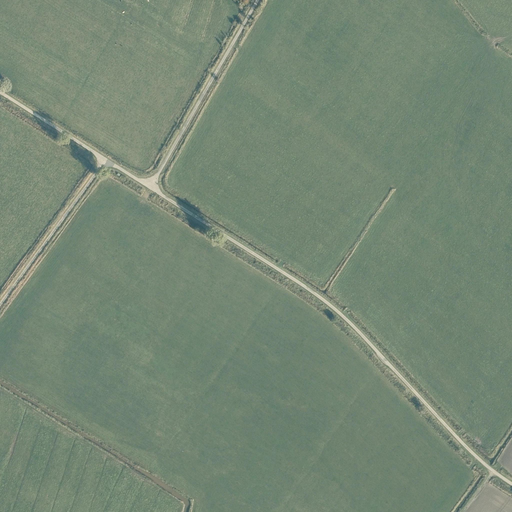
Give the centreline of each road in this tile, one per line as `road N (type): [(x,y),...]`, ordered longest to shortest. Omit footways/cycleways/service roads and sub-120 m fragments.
road 1 (unclassified): [(152,184),(322,297),(511,484)]
road 2 (unclassified): [(258,0),(152,184)]
road 3 (unclassified): [(0,91),(152,184)]
